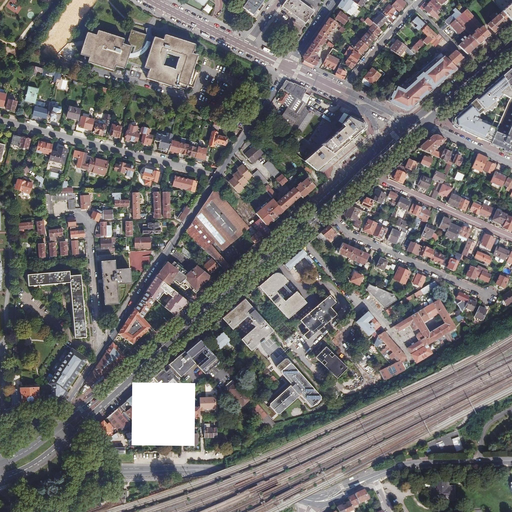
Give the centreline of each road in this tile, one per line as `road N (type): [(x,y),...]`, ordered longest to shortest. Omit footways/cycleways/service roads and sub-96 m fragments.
road 1 (residential): [(289,67),(105,345)]
road 2 (tertiary): [(313,501),(211,470),(83,472)]
road 3 (residential): [(0,119),(209,173)]
road 4 (residential): [(322,203),(346,232),(488,295)]
road 5 (primary): [(156,350),(294,229)]
road 6 (residential): [(363,165),(511,238)]
road 7 (residential): [(105,345),(83,217),(53,210)]
road 8 (tertiary): [(511,460),(410,464),(373,476)]
road 9 (residential): [(294,229),(389,328)]
road 10 (primary): [(414,124),(511,41)]
road 11 (primary): [(71,435),(156,350)]
